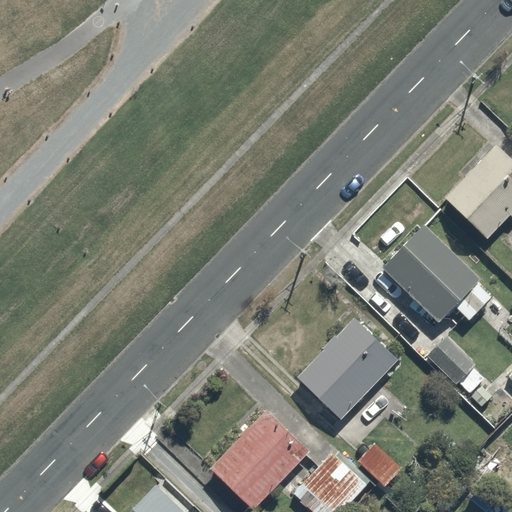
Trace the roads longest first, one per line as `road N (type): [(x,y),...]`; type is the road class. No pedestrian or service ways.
road 1 (secondary): [(4,511),(497,0)]
road 2 (track): [(194,0),(0,205)]
